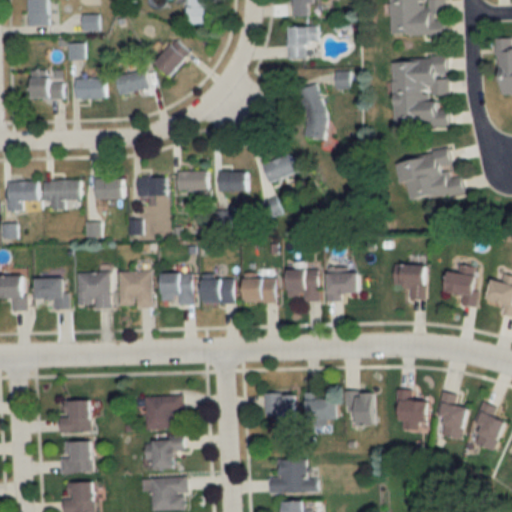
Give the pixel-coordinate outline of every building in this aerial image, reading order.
[(50,25),(50,0),(30,0),(30,25),(50,25)] [(207,0),(188,0),(189,24),(208,24),(207,0)] [(297,0),(297,16),(314,16),(314,0),(324,0),(297,0)] [(391,0),(392,36),(449,35),(448,0),(391,0)] [(99,30),(99,14),(84,14),(84,30),(99,30)] [(320,57),(320,26),(291,26),(291,57),(320,57)] [(500,92),(511,92),(511,36),(499,37),(500,92)] [(192,52),(178,39),(157,62),(172,75),(192,52)] [(85,58),(85,43),(70,43),(70,58),(85,58)] [(395,125),(451,125),(451,58),(394,58),(395,125)] [(118,76),(122,94),(152,87),(148,69),(118,76)] [(52,70),(34,70),(34,98),(66,98),(66,81),(52,81),(52,70)] [(77,78),(77,97),(107,97),(107,78),(77,78)] [(318,84),(299,90),(313,139),(332,133),(318,84)] [(397,160),(401,183),(409,182),(411,201),(467,192),(465,176),(455,177),(451,151),(397,160)] [(299,171),(292,153),(265,164),(273,182),(299,171)] [(180,189),(209,189),(209,170),(180,170),(180,189)] [(249,190),(249,170),(222,170),(222,190),(249,190)] [(140,176),(140,195),(169,195),(169,176),(140,176)] [(126,177),(96,177),(96,197),(126,197),(126,177)] [(68,209),(67,199),(83,198),(82,179),(46,180),(46,201),(53,201),(53,209),(68,209)] [(40,206),(40,181),(11,181),(11,206),(40,206)] [(412,299),(430,299),(430,265),(397,265),(397,287),(412,287),(412,299)] [(452,270),(450,291),(465,293),(463,304),(477,306),(481,268),(462,266),(462,271),(452,270)] [(321,268),(291,268),(291,300),(321,300),(321,268)] [(122,270),(122,306),(155,306),(155,270),(122,270)] [(80,271),(80,306),(113,306),(113,271),(80,271)] [(165,272),(165,303),(197,303),(197,272),(165,272)] [(362,297),(362,272),(331,272),(331,297),(362,297)] [(497,278),(490,298),(507,303),(504,312),(511,315),(511,274),(507,273),(505,281),(497,278)] [(28,274),(0,274),(0,297),(14,298),(15,309),(29,309),(28,274)] [(279,276),(248,276),(248,302),(279,302),(279,276)] [(206,277),(206,302),(238,302),(238,277),(206,277)] [(55,308),(71,308),(71,278),(40,278),(40,299),(55,299),(55,308)] [(433,400),(415,400),(415,389),(403,388),(401,430),(431,431),(433,400)] [(379,390),(348,390),(348,424),(379,424),(379,390)] [(445,434),(466,438),(473,407),(458,404),(461,394),(445,390),(440,414),(449,415),(445,434)] [(341,398),(323,399),(323,391),(310,392),(311,422),(342,421),(341,398)] [(284,428),(302,428),(302,393),(268,393),(268,415),(284,415),(284,428)] [(185,395),(148,395),(149,428),(186,428),(185,395)] [(63,432),(94,432),(94,400),(63,400),(63,432)] [(510,421),(500,416),(504,407),(487,400),(477,421),(486,425),(478,442),(497,451),(510,421)] [(151,458),(157,457),(157,470),(180,469),(179,452),(188,451),(187,436),(157,437),(158,443),(150,443),(151,458)] [(96,440),(64,440),(64,473),(96,473),(96,440)] [(281,459),(281,476),(271,477),(272,492),(321,491),(320,479),(308,479),(308,459),(281,459)] [(155,511),(189,509),(188,492),(191,492),(190,477),(145,478),(145,489),(154,489),(155,511)] [(66,482),(66,511),(97,511),(98,482),(66,482)] [(286,501),(285,511),(314,511),(314,510),(308,510),(308,501),(286,501)]
